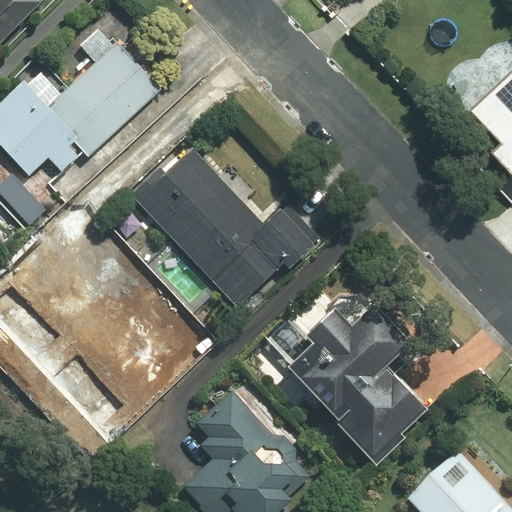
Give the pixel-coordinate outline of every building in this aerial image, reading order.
[(0,0),(0,46),(1,47),(48,0),(0,0)] [(51,101),(31,80),(0,108),(0,139),(54,196),(165,91),(116,40),(51,101)] [(511,73),(472,110),(502,143),(491,153),(511,175),(511,73)] [(265,218),(199,143),(137,196),(240,313),(323,242),(286,200),(265,218)] [(0,262),(31,233),(0,199),(0,262)] [(112,323),(62,270),(5,324),(96,419),(142,375),(102,333),(112,323)] [(415,338),(365,284),(281,362),(375,462),(433,408),(390,361),(415,338)] [(293,511),(324,487),(234,380),(183,422),(214,458),(181,486),(202,511),(293,511)] [(511,511),(511,503),(460,444),(410,487),(431,511),(511,511)]
